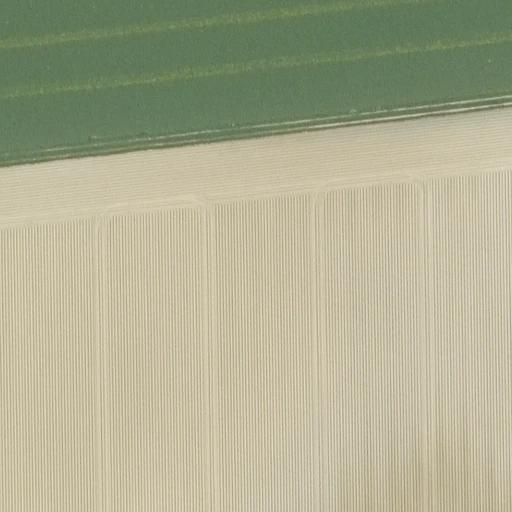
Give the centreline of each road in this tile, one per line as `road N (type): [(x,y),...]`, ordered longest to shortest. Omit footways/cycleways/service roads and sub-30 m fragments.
road 1 (track): [(511,102),(123,147)]
road 2 (track): [(0,161),(123,147)]
